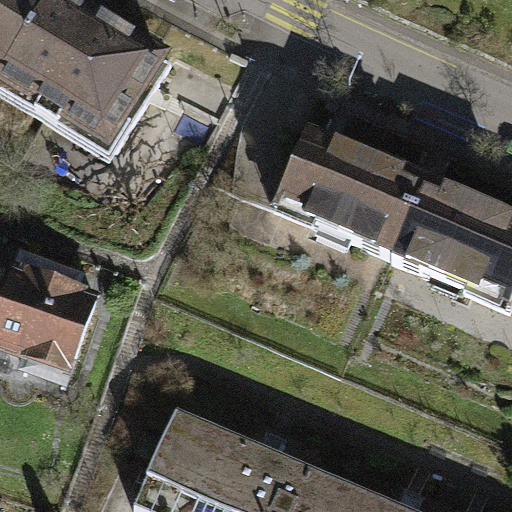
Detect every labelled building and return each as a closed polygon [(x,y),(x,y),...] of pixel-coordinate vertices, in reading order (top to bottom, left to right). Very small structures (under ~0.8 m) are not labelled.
[(0,0),(0,78),(48,0),(0,0)] [(57,0),(48,0),(0,78),(0,84),(115,155),(168,68),(57,0)] [(424,185),(306,135),(273,211),(390,262),(424,185)] [(511,302),(511,223),(424,185),(390,262),(508,313),(511,302)] [(20,259),(0,314),(0,365),(25,375),(28,367),(67,381),(101,288),(80,280),(20,259)] [(132,511),(358,511),(364,499),(174,416),(132,511)] [(358,511),(394,511),(364,499),(358,511)]
